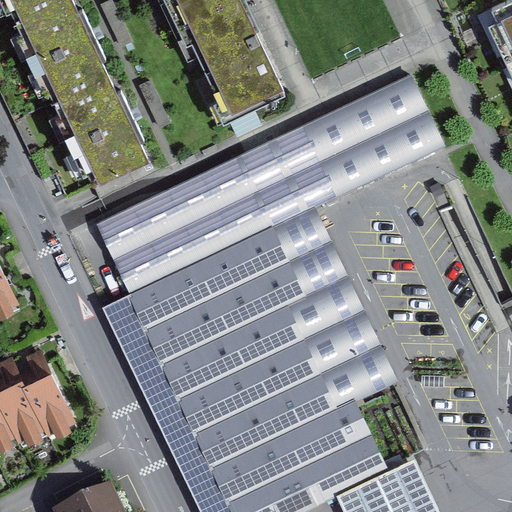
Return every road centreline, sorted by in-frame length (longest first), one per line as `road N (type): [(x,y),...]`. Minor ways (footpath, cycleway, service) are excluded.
road 1 (residential): [(17,183),(137,440)]
road 2 (unknown): [(97,0),(177,173)]
road 3 (residential): [(137,440),(0,510)]
road 4 (unknown): [(177,173),(313,109)]
road 5 (unknown): [(42,237),(177,173)]
road 6 (unknown): [(313,109),(442,48)]
